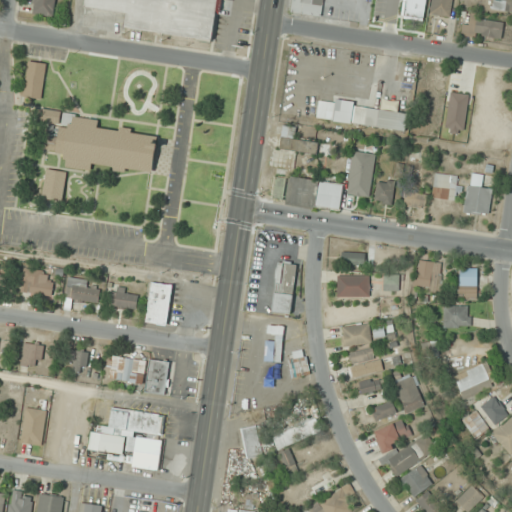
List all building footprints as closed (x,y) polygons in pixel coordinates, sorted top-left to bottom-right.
[(34,0),(33,14),(53,16),(54,0),(34,0)] [(217,0),(85,0),(84,8),(126,14),(124,29),(212,41),(217,0)] [(322,17),(323,0),(292,0),(291,13),(322,17)] [(453,0),(432,0),(431,15),(452,16),(453,0)] [(511,11),(511,0),(494,0),(493,9),(511,11)] [(503,37),(503,19),(470,19),(470,25),(462,25),(462,37),(503,37)] [(42,99),(46,63),(28,61),(24,97),(42,99)] [(406,131),(408,112),(319,100),(317,120),(406,131)] [(149,171),(124,168),(123,172),(112,170),(112,166),(90,163),(89,168),(60,164),(62,154),(53,153),(57,123),(59,123),(60,112),(75,114),(74,117),(96,120),(95,128),(117,131),(118,126),(129,127),(128,133),(154,136),(149,171)] [(317,154),(319,142),(295,138),(297,127),(282,126),(279,149),(317,154)] [(376,155),(353,151),(347,194),(369,198),(376,155)] [(66,173),(48,170),(43,198),(61,201),(66,173)] [(458,201),(460,176),(436,174),(433,198),(458,201)] [(490,215),(492,187),(483,187),(484,175),(469,174),(466,213),(490,215)] [(286,205),(340,211),(343,184),(289,177),(286,205)] [(374,202),(392,204),(396,182),(379,179),(374,202)] [(425,208),(426,194),(406,192),(405,207),(425,208)] [(365,253),(343,252),(343,264),(365,265),(365,253)] [(442,263),(418,260),(415,288),(439,291),(442,263)] [(273,312),(292,314),(296,263),(277,262),(273,312)] [(21,294),(52,296),(53,271),(23,269),(21,294)] [(478,269),(459,269),(459,299),(478,299),(478,269)] [(399,290),(399,274),(383,274),(383,290),(399,290)] [(0,287),(8,288),(8,275),(0,275),(0,287)] [(369,296),(369,276),(338,276),(338,296),(369,296)] [(66,299),(99,302),(100,289),(88,288),(89,280),(68,278),(66,299)] [(146,322),(168,325),(173,285),(152,282),(146,322)] [(110,305),(136,310),(139,294),(129,292),(129,289),(113,286),(110,305)] [(471,306),(444,306),(444,327),(471,327),(471,306)] [(344,347),(373,343),(370,324),(342,327),(344,347)] [(281,383),(283,325),(267,325),(266,383),(281,383)] [(21,365),(41,368),(44,346),(24,344),(21,365)] [(355,377),(378,371),(372,347),(349,353),(355,377)] [(293,378),(310,374),(306,349),(288,353),(293,378)] [(88,352),(72,352),(72,371),(88,371),(88,352)] [(143,384),(146,361),(112,355),(108,378),(143,384)] [(146,393),(167,395),(170,362),(149,360),(146,393)] [(464,399),(494,385),(485,363),(454,377),(464,399)] [(426,405),(412,374),(394,383),(408,413),(426,405)] [(362,394),(382,390),(380,378),(360,382),(362,394)] [(509,414),(494,396),(481,407),(496,425),(509,414)] [(377,421),(397,412),(393,400),(372,409),(377,421)] [(22,441),(42,444),(47,411),(27,408),(22,441)] [(159,470),(163,440),(161,440),(164,416),(113,409),(110,429),(102,428),(99,451),(123,455),(126,435),(129,435),(125,465),(159,470)] [(476,439),(490,429),(477,411),(463,420),(476,439)] [(511,416),(493,435),(511,454),(511,416)] [(413,434),(402,417),(374,436),(385,453),(413,434)] [(273,437),(278,450),(322,432),(316,419),(273,437)] [(245,459),(258,458),(257,428),(243,428),(245,459)] [(398,476),(438,449),(426,432),(387,459),(398,476)] [(239,450),(230,450),(230,460),(238,460),(239,450)] [(299,472),(289,450),(280,454),(290,476),(299,472)] [(307,483),(320,493),(334,473),(321,463),(307,483)] [(414,498),(434,483),(421,465),(401,480),(414,498)] [(353,492),(347,483),(311,510),(312,511),(350,511),(355,509),(346,498),(353,492)] [(469,511),(484,497),(473,485),(457,501),(467,511),(469,511)] [(425,511),(443,511),(431,491),(418,499),(425,511)] [(31,511),(32,492),(9,492),(8,511),(31,511)]
